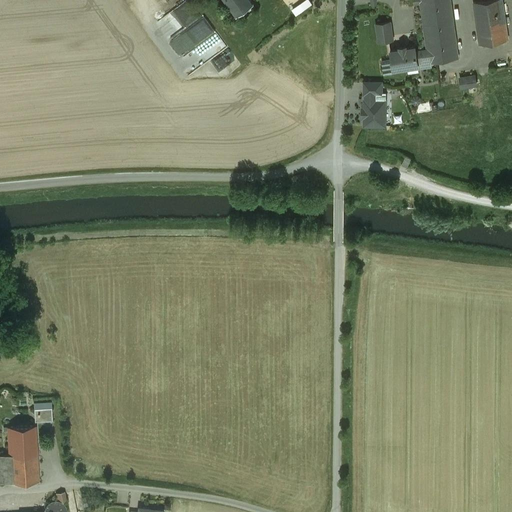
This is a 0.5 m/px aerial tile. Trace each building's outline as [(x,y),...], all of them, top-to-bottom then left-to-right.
[(253,3),(251,0),(226,0),(237,15),(253,3)] [(313,0),(306,0),(295,7),(298,14),(315,4),(313,0)] [(449,0),(421,0),(421,2),(428,49),(430,61),(431,61),(458,56),(449,0)] [(502,0),(484,0),(474,2),(480,43),(508,39),(502,0)] [(187,75),(229,49),(208,15),(197,22),(208,40),(177,59),(187,75)] [(390,21),(376,23),(379,41),(393,39),(390,21)] [(266,22),(250,33),(257,41),(273,30),(266,22)] [(408,47),(406,48),(406,45),(400,46),(400,45),(400,46),(400,48),(390,50),(392,58),(393,69),(394,69),(408,67),(408,66),(417,64),(418,65),(431,63),(431,61),(430,61),(428,49),(416,50),(415,46),(408,47)] [(393,69),(392,58),(382,59),(384,74),(394,72),(394,69),(393,69)] [(381,82),(365,82),(365,92),(366,92),(376,92),(381,92),(381,82)] [(376,92),(366,92),(366,99),(365,99),(365,124),(391,124),(391,123),(385,123),(385,99),(376,99),(376,92)] [(52,407),(34,409),(35,422),(52,421),(52,407)] [(35,426),(8,427),(9,454),(37,453),(35,426)] [(9,454),(0,454),(0,482),(39,481),(37,453),(9,454)] [(84,511),(80,491),(73,492),(77,511),(84,511)] [(77,511),(73,492),(65,493),(68,511),(77,511)] [(45,511),(66,511),(67,511),(66,507),(63,503),(60,501),(55,500),(51,501),(47,504),(45,509),(45,511)]
